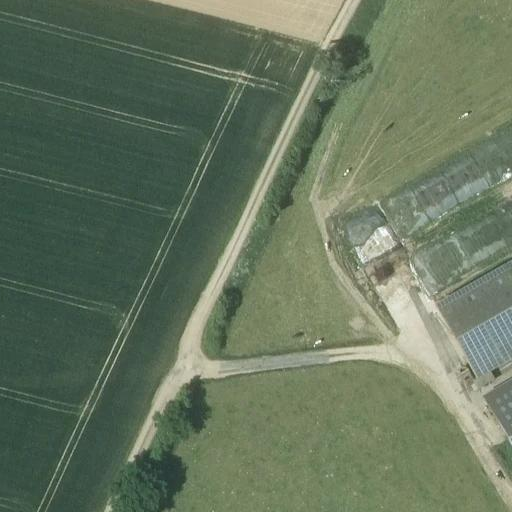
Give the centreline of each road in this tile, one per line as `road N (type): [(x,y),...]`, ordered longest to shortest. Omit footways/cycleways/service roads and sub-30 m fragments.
road 1 (track): [(116,511),(358,0)]
road 2 (track): [(177,381),(425,358),(511,498)]
